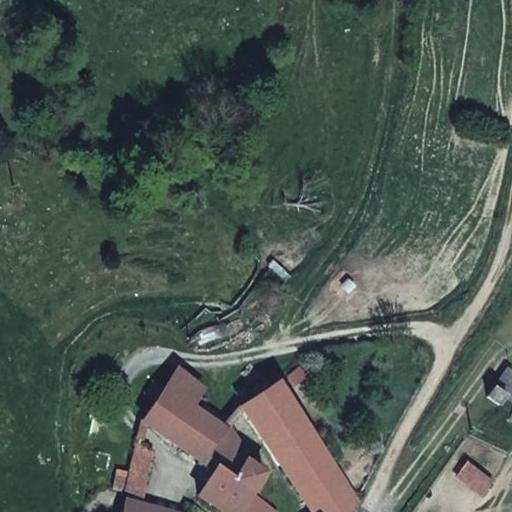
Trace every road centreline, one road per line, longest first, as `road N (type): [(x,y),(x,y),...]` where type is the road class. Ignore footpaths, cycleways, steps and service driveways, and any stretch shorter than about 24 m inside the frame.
road 1 (track): [(397,0),(369,184),(292,295),(296,337),(344,337),(484,313)]
road 2 (residential): [(511,257),(369,511)]
